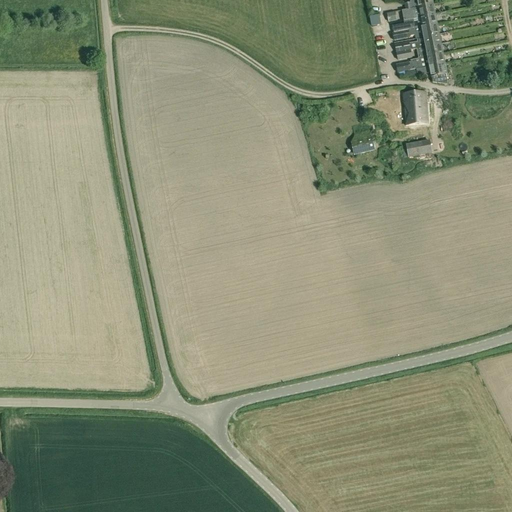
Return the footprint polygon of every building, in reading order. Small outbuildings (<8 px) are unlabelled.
[(404,5),(405,10),(418,8),(433,5),(432,0),(409,0),(410,4),(404,5)] [(418,8),(405,10),(402,11),(404,22),(420,19),(435,16),(434,6),(433,5),(418,8)] [(394,13),(386,15),(388,23),(395,22),(394,13)] [(420,19),(404,22),(405,25),(401,25),(393,27),(394,34),(402,32),(409,31),(437,26),(435,16),(420,19)] [(409,31),(410,37),(415,36),(416,40),(417,40),(424,38),(439,35),(437,26),(409,31)] [(410,39),(410,37),(409,31),(402,32),(394,34),(393,34),(394,42),(410,39)] [(439,35),(424,38),(417,40),(418,43),(410,44),(411,51),(415,50),(417,50),(426,48),(441,45),(439,35)] [(411,51),(410,44),(410,43),(395,46),(396,54),(411,51)] [(422,59),(427,58),(443,55),(441,45),(426,48),(417,50),(419,60),(420,59),(422,59)] [(412,58),(411,51),(396,54),(398,61),(412,58)] [(427,58),(422,59),(420,59),(412,61),(412,64),(409,65),(409,63),(404,64),(405,72),(410,71),(411,71),(416,70),(429,68),(429,66),(445,63),(443,55),(427,58)] [(445,63),(429,66),(429,68),(416,70),(417,76),(431,74),(432,83),(447,85),(445,75),(447,75),(445,63)] [(405,72),(404,64),(397,66),(398,73),(405,72)] [(403,94),(406,126),(428,125),(426,93),(403,94)] [(356,142),(359,154),(375,151),(372,138),(370,132),(355,135),(356,142)] [(429,142),(406,146),(409,158),(432,153),(429,142)]
